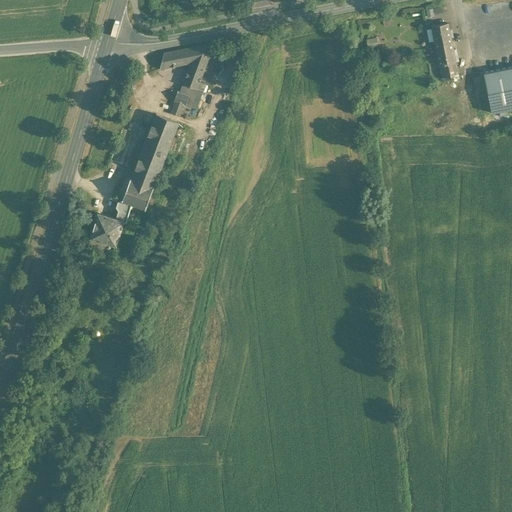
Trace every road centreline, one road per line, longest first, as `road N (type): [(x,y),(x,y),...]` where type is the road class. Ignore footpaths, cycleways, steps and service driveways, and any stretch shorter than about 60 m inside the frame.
road 1 (primary): [(0,402),(106,46)]
road 2 (tertiary): [(378,0),(106,46)]
